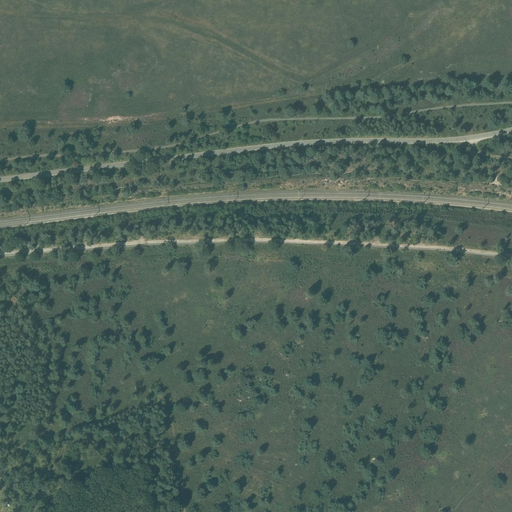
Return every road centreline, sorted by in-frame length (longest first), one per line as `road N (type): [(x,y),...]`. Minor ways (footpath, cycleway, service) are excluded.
road 1 (tertiary): [(0,179),(293,144),(463,140),(511,129)]
road 2 (track): [(0,252),(236,238),(511,254)]
